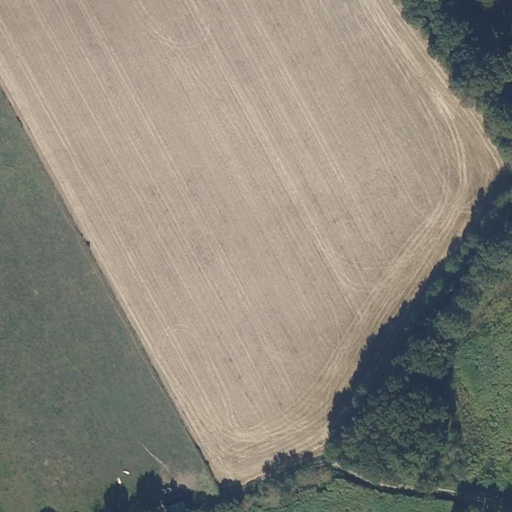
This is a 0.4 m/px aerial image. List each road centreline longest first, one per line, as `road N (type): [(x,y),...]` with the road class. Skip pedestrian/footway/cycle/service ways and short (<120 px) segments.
road 1 (track): [(511,509),(372,483),(344,461),(511,213)]
road 2 (track): [(511,132),(426,0)]
road 3 (track): [(344,461),(221,498)]
